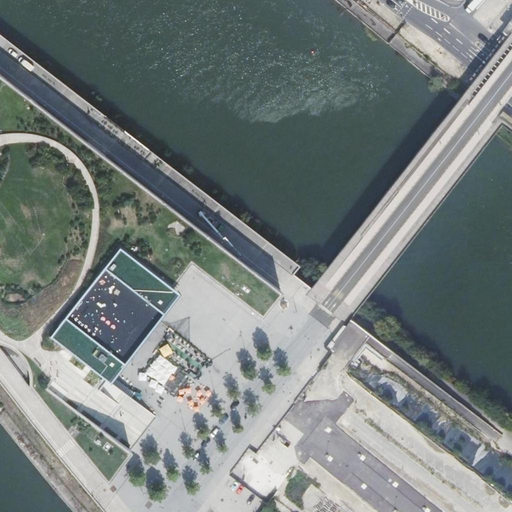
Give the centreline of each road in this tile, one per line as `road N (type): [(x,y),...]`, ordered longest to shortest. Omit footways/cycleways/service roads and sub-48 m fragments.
road 1 (residential): [(310,331),(511,71)]
road 2 (residential): [(310,331),(159,511)]
road 3 (residential): [(178,511),(310,331)]
